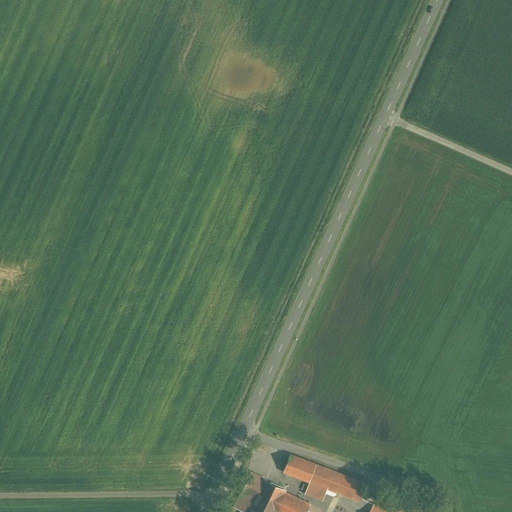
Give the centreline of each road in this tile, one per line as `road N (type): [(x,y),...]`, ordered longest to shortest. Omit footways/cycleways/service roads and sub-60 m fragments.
road 1 (tertiary): [(384,118),(242,431)]
road 2 (unclassified): [(448,511),(435,496),(242,431)]
road 3 (unclassified): [(211,502),(185,493),(0,495)]
road 4 (unclassified): [(384,118),(511,171)]
road 5 (tertiary): [(438,0),(384,118)]
